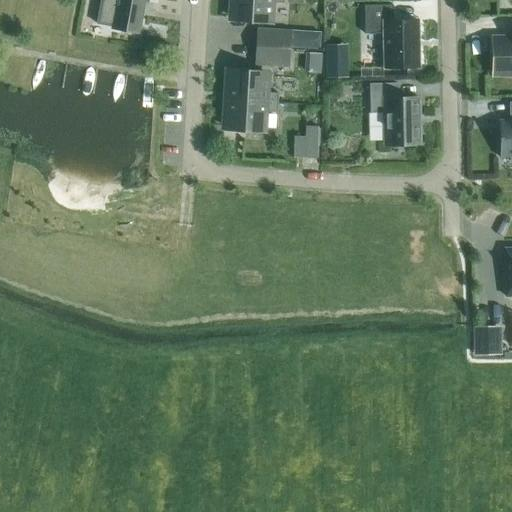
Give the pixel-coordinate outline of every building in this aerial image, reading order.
[(139,0),(100,0),(97,24),(113,27),(112,27),(138,32),(143,1),(139,0)] [(283,3),(283,0),(231,0),(230,18),(270,20),(271,3),(283,3)] [(393,21),(393,5),(364,6),(365,34),(384,33),(385,68),(418,67),(417,20),(393,21)] [(256,28),(255,47),(290,49),(290,47),(291,30),(256,28)] [(291,30),(290,47),(319,49),(320,32),(291,30)] [(494,74),(511,73),(511,38),(493,39),(494,74)] [(255,47),(255,66),(289,68),(290,49),(255,47)] [(344,60),(326,60),(326,76),(344,76),(344,60)] [(225,91),(225,100),(277,103),(278,93),(266,93),(267,75),(227,72),(225,91)] [(398,98),(398,84),(370,84),(371,112),(384,112),(384,145),(419,144),(418,98),(398,98)] [(224,109),(223,127),(264,130),(265,112),(277,113),(277,103),(225,100),(224,109)] [(511,104),(511,105),(511,121),(500,121),(500,120),(499,120),(500,157),(501,157),(501,156),(511,156),(511,162),(511,161),(511,104)] [(294,136),(293,158),(305,158),(318,158),(318,126),(305,126),(305,137),(294,136)] [(474,327),(474,354),(502,354),(501,326),(474,327)]
